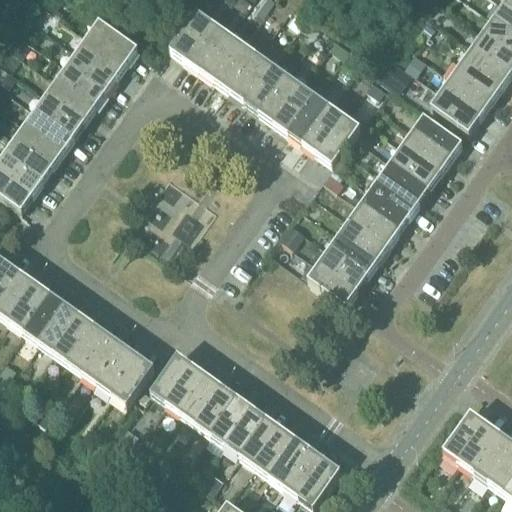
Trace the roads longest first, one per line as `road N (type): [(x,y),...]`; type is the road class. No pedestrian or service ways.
road 1 (residential): [(40,255),(157,96),(278,182),(178,321)]
road 2 (residential): [(504,149),(376,326),(457,380)]
road 3 (residential): [(178,321),(391,473)]
road 4 (residential): [(178,321),(154,333),(40,255)]
